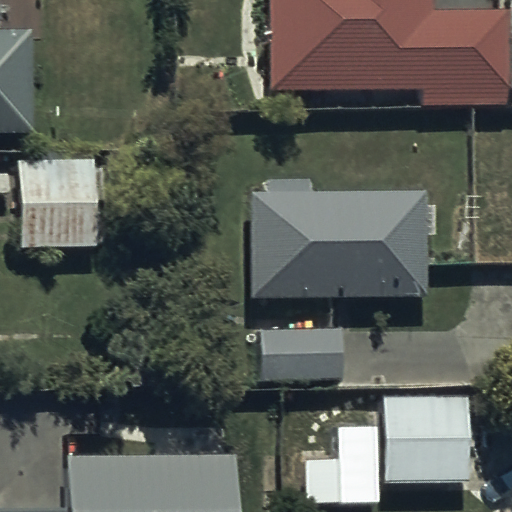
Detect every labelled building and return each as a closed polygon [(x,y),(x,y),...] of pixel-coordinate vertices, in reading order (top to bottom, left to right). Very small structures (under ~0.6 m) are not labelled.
[(262,0),(263,103),(415,102),(415,119),(499,116),(500,26),(429,26),(429,0),(262,0)] [(0,146),(23,146),(24,43),(0,43),(0,146)] [(89,174),(9,173),(10,260),(90,260),(89,174)] [(419,205),(302,206),(302,188),(258,188),(258,206),(244,206),(245,309),(420,307),(419,205)] [(511,197),(466,199),(468,280),(511,278),(511,197)] [(334,340),(256,340),(257,393),(335,392),(334,340)] [(463,409),(375,409),(375,443),(366,443),(366,496),(463,496),(463,409)] [(64,511),(226,511),(227,473),(64,473),(64,511)]
